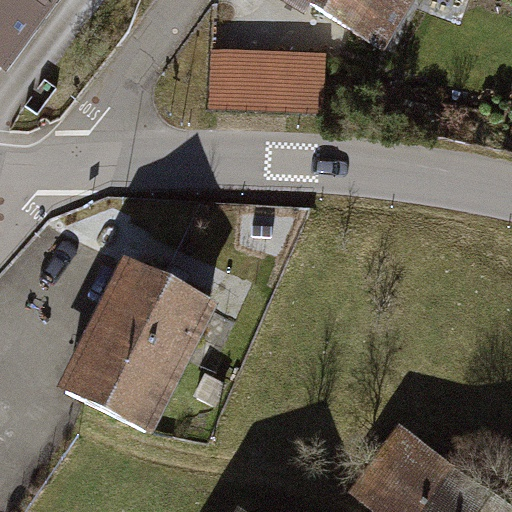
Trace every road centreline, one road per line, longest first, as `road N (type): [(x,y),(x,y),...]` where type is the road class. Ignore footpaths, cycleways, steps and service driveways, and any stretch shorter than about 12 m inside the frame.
road 1 (tertiary): [(511,186),(301,160),(68,162)]
road 2 (residential): [(68,162),(181,0)]
